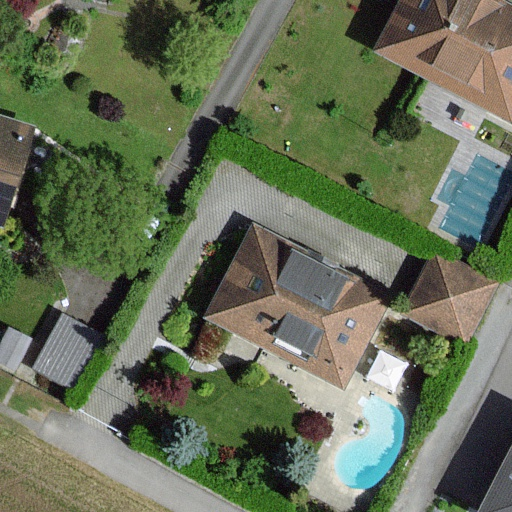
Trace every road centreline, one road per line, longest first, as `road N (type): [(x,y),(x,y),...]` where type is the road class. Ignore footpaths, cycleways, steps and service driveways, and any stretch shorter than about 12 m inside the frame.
road 1 (residential): [(277,0),(106,289)]
road 2 (residential): [(205,511),(45,426)]
